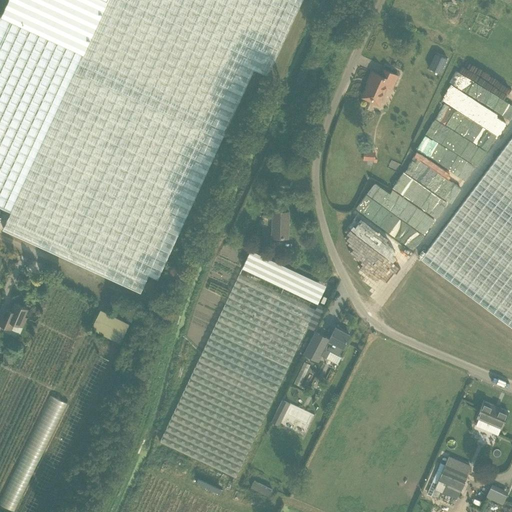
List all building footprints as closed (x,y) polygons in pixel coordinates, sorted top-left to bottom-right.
[(6,0),(0,13),(0,208),(8,212),(0,230),(147,297),(251,69),(264,75),(298,0),(6,0)] [(440,74),(447,58),(435,53),(428,69),(440,74)] [(448,84),(500,111),(505,102),(501,100),(505,92),(511,95),(511,85),(465,61),(459,71),(456,70),(448,84)] [(371,77),(363,97),(379,104),(387,86),(391,88),(397,75),(384,70),(381,76),(372,71),(370,76),(371,77)] [(418,153),(467,177),(490,131),(501,137),(511,117),(447,87),(441,100),(443,101),(418,153)] [(511,136),(421,259),(511,326),(511,136)] [(377,157),(374,157),(375,151),(364,150),(363,159),(374,160),(374,162),(376,162),(377,157)] [(371,179),(353,211),(417,247),(447,193),(439,189),(444,179),(412,161),(394,192),(371,179)] [(288,237),(289,211),(273,211),(272,237),(288,237)] [(250,249),(160,441),(236,477),(326,285),(250,249)] [(3,310),(0,316),(0,324),(11,329),(14,323),(21,326),(21,325),(23,326),(27,318),(24,317),(28,309),(15,303),(11,311),(9,312),(3,310)] [(101,309),(91,328),(119,343),(129,324),(101,309)] [(326,359),(330,351),(339,355),(343,347),(349,335),(335,327),(329,339),(325,348),(321,356),(326,359)] [(13,363),(14,354),(4,352),(2,362),(13,363)] [(17,511),(64,401),(49,394),(1,504),(17,511)] [(284,414),(290,402),(282,399),(277,410),(284,414)] [(508,412),(484,401),(477,417),(479,418),(476,425),(498,435),(501,427),(501,428),(508,412)] [(467,474),(444,464),(434,489),(435,489),(432,496),(439,500),(442,493),(457,499),(467,474)] [(199,478),(197,482),(219,494),(222,490),(199,478)] [(486,496),(503,504),(509,491),(492,483),(486,496)]
